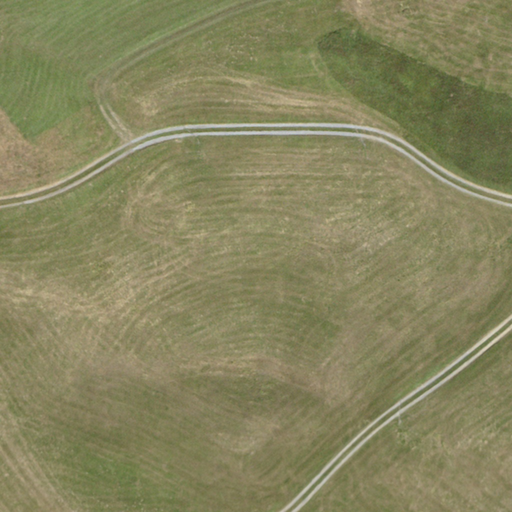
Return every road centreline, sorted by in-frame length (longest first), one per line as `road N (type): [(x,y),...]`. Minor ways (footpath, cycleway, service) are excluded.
road 1 (track): [(0,206),(33,199),(131,147),(234,130),(395,139),(453,184),(511,204)]
road 2 (track): [(511,325),(337,462),(294,511)]
road 3 (track): [(264,0),(155,39),(110,76),(102,112),(131,147)]
